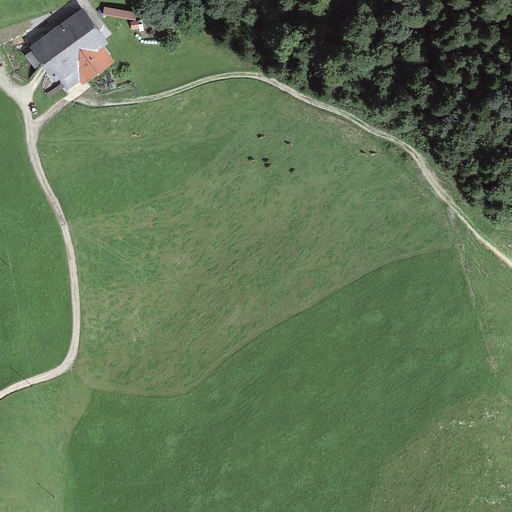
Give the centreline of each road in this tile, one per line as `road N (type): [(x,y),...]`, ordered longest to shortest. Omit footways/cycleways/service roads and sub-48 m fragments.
road 1 (track): [(31,130),(68,97),(146,99),(209,78),(265,77),(409,146),(436,188),(511,259)]
road 2 (track): [(22,94),(36,164),(69,244),(76,335),(65,367),(0,394)]
